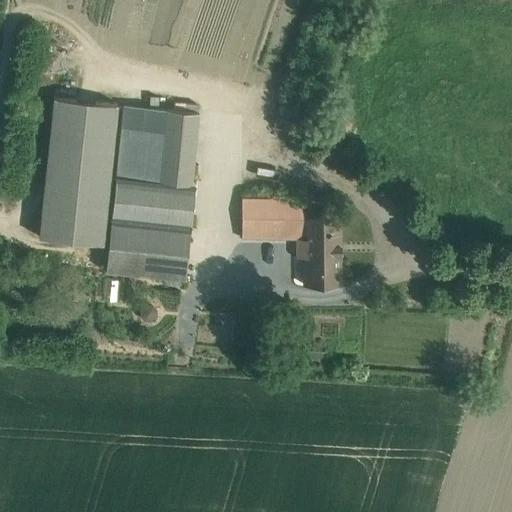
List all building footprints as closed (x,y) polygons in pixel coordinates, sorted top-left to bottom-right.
[(53,95),(38,236),(102,243),(117,102),(91,99),(53,95)] [(111,224),(190,232),(193,204),(195,185),(193,184),(200,112),(124,105),(111,224)] [(309,199),(242,198),(241,238),(296,239),(296,257),(303,257),(303,285),(340,285),(340,217),(309,217),(309,199)] [(190,232),(111,224),(106,271),(165,277),(164,285),(184,286),(188,249),(190,232)] [(106,278),(104,300),(115,301),(117,279),(106,278)]
